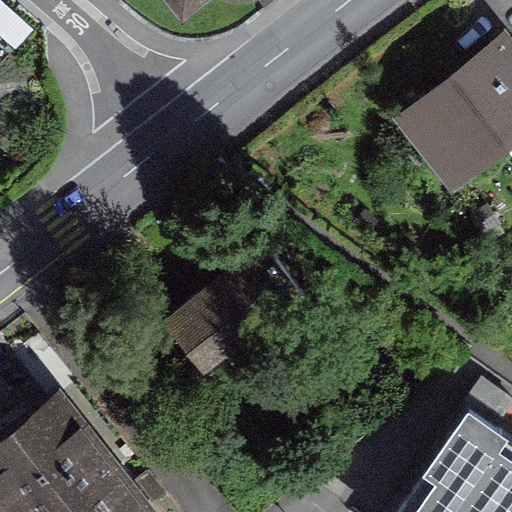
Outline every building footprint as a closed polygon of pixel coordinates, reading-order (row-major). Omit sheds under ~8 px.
[(172,0),(181,12),(196,0),(172,0)] [(511,31),(409,102),(465,184),(511,151),(511,31)] [(163,319),(206,380),(305,311),(262,250),(163,319)] [(389,511),(511,511),(511,399),(486,380),(389,511)] [(0,425),(0,475),(28,511),(148,511),(50,386),(0,425)]
